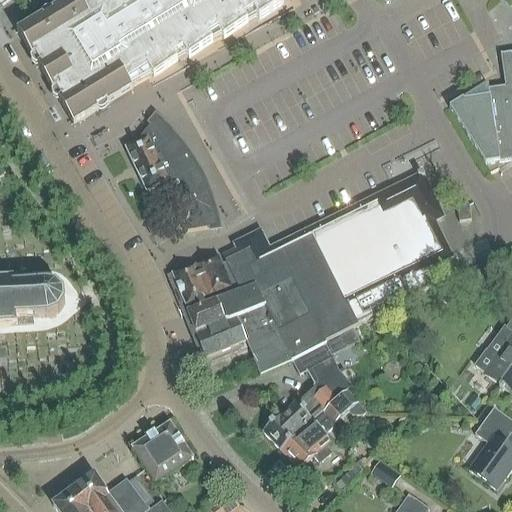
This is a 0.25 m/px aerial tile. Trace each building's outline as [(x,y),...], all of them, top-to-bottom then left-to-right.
[(281,6),(289,2),(287,0),(89,0),(80,6),(76,0),(72,0),(16,35),(73,128),(132,92),(130,89),(151,78),(153,81),(177,65),(176,64),(186,58),(188,62),(212,46),(211,45),(221,39),(223,43),(247,27),(246,25),(256,20),(258,23),(282,7),(281,6)] [(511,53),(500,56),(504,88),(487,91),(463,103),(462,101),(448,110),(485,166),(486,166),(511,161),(511,53)] [(141,142),(162,186),(193,168),(189,163),(186,158),(183,153),(179,148),(175,143),(171,139),(167,134),(163,130),(158,126),(153,122),(140,139),(141,142)] [(141,142),(134,146),(125,150),(145,193),(162,186),(141,142)] [(168,200),(168,201),(170,201),(172,201),(175,201),(177,202),(179,203),(181,204),(183,205),(184,207),(186,210),(186,212),(187,214),(187,215),(187,216),(187,218),(186,219),(186,220),(185,222),(185,223),(184,225),(183,226),(182,227),(181,228),(184,234),(215,229),(214,223),(212,217),(211,212),(209,206),(207,200),(205,195),(203,189),(201,184),(198,179),(196,173),(193,168),(162,186),(169,200),(168,200)] [(225,265),(223,266),(235,299),(251,340),(245,343),(252,360),(259,377),(291,363),(298,377),(306,373),(331,360),(330,358),(358,345),(352,332),(357,329),(357,327),(441,285),(441,284),(421,294),(418,288),(412,275),(447,258),(430,222),(439,217),(438,215),(437,213),(420,179),(411,184),(264,256),(255,238),(252,240),(234,249),(238,257),(225,264),(225,265)] [(458,223),(470,222),(468,206),(456,208),(458,223)] [(191,269),(171,276),(185,308),(184,309),(188,317),(235,299),(223,266),(221,267),(218,259),(191,269)] [(32,319),(45,319),(47,319),(57,315),(59,314),(58,314),(63,306),(64,306),(64,305),(63,296),(63,295),(63,294),(62,294),(56,287),(55,287),(44,286),(44,284),(42,284),(42,285),(29,286),(29,279),(0,281),(0,327),(32,326),(32,319)] [(235,299),(188,317),(195,334),(194,334),(205,360),(245,343),(251,340),(235,299)] [(511,320),(505,330),(503,329),(486,353),(474,369),(511,397),(511,396),(511,320)] [(400,339),(419,345),(424,329),(405,324),(400,339)] [(278,418),(262,434),(279,452),(322,414),(337,401),(346,393),(351,388),(338,373),(331,360),(306,373),(314,386),(307,392),(305,395),(299,400),(294,404),(279,418),(278,418)] [(322,414),(279,452),(297,471),(312,459),(319,466),(332,455),(325,448),(330,444),(324,437),(333,430),(333,426),(348,414),(357,406),(346,393),(337,401),(322,414)] [(357,406),(348,414),(351,418),(362,418),(365,415),(357,406)] [(496,493),(511,470),(511,452),(503,446),(511,433),(511,423),(493,410),(474,436),(487,446),(468,472),(496,493)] [(191,462),(193,461),(192,459),(191,460),(170,427),(169,425),(168,426),(132,449),(131,450),(132,452),(132,451),(154,484),(153,484),(154,486),(156,485),(191,462)] [(365,443),(374,452),(393,434),(385,425),(365,443)] [(363,461),(356,467),(361,473),(368,467),(363,461)] [(400,479),(378,463),(369,476),(391,492),(400,479)] [(350,472),(340,482),(345,488),(356,478),(350,472)] [(146,511),(126,485),(111,495),(110,494),(106,497),(94,478),(52,508),(55,511),(146,511)] [(239,508),(229,495),(209,511),(233,511),(238,508),(239,508)] [(427,511),(428,511),(408,497),(396,511),(427,511)] [(148,511),(167,511),(161,503),(148,511)]
